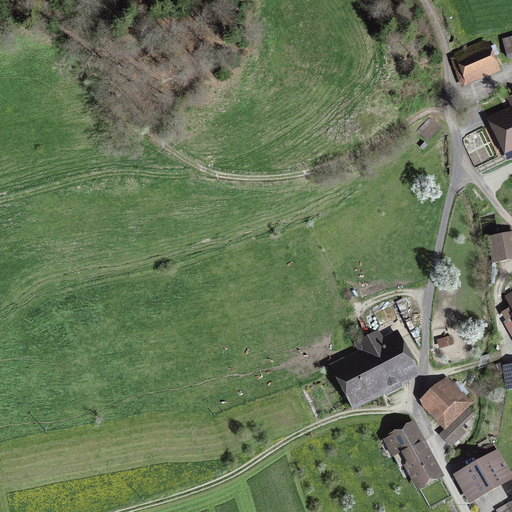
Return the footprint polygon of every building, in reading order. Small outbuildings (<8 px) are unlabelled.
[(511,37),(503,40),(508,58),(511,57),(511,37)] [(455,68),(461,84),(495,70),(486,48),(484,42),(457,53),(462,65),(455,68)] [(511,113),(496,122),(510,151),(511,150),(511,96),(510,97),(509,99),(511,105),(511,113)] [(438,127),(430,118),(417,131),(426,140),(438,127)] [(499,237),(492,238),(490,238),(492,252),(493,257),(511,254),(508,235),(499,237)] [(337,365),(355,401),(416,369),(399,338),(382,346),(376,333),(360,341),(367,354),(350,363),(348,359),(337,365)] [(441,339),(443,346),(453,343),(451,336),(441,339)] [(427,397),(428,398),(422,403),(445,428),(471,403),(446,378),(427,397)] [(467,408),(440,434),(451,445),(462,434),(457,429),(472,414),(473,413),(472,413),(467,408)] [(411,426),(385,441),(398,465),(407,461),(419,484),(437,474),(411,426)] [(457,476),(471,500),(510,478),(492,445),(480,452),(485,460),(457,476)] [(511,511),(511,506),(510,503),(496,510),(497,511),(511,511)]
